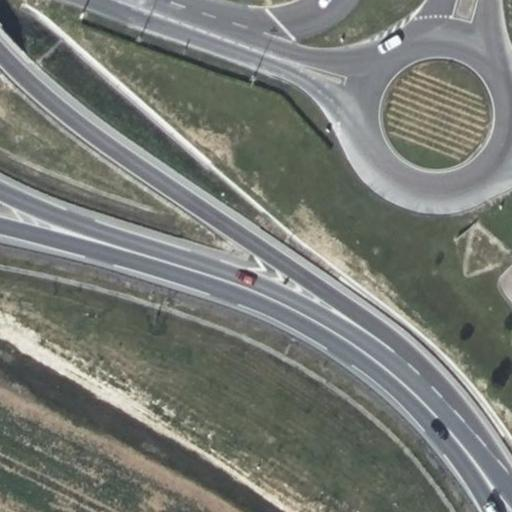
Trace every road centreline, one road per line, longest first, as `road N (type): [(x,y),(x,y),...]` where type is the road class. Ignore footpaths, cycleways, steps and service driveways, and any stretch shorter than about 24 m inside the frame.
road 1 (primary): [(410,390),(366,318),(95,136),(0,44)]
road 2 (residential): [(353,87),(355,132),(391,178),(418,188),(473,178),(508,131),(511,104),(500,69),(482,48),(444,31)]
road 3 (primary): [(97,240),(227,281),(320,324),(410,390)]
road 4 (unclassified): [(353,87),(122,0)]
